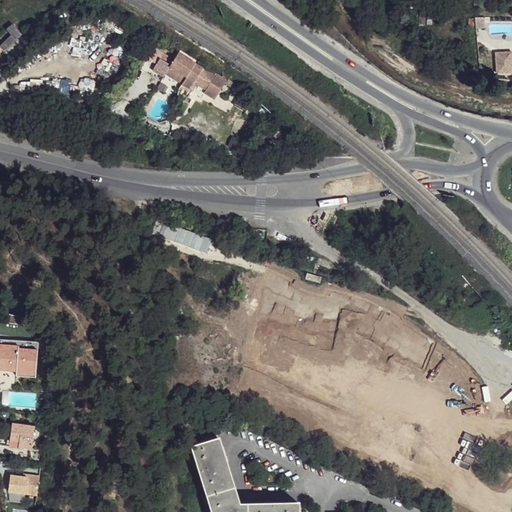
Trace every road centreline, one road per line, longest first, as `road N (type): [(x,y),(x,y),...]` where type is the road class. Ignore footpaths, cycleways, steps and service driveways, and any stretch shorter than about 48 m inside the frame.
road 1 (unclassified): [(299,208),(305,236),(511,371)]
road 2 (secondary): [(299,208),(393,191),(467,191),(491,201)]
road 3 (tertiary): [(511,138),(465,124),(357,68)]
road 4 (secondary): [(0,152),(156,186)]
road 5 (secondary): [(156,186),(299,208)]
road 6 (secondary): [(298,177),(156,186)]
road 7 (tertiary): [(369,92),(494,158)]
road 8 (tertiary): [(239,0),(349,78)]
road 9 (unknown): [(499,367),(503,402),(479,486)]
